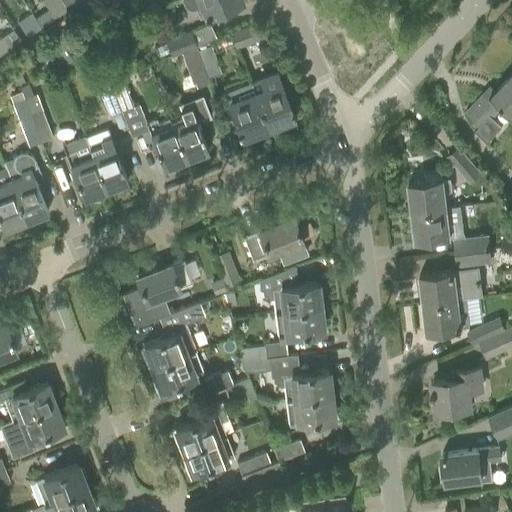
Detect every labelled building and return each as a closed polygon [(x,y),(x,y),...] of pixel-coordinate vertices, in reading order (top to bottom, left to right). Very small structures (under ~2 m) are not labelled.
[(42,0),(48,8),(34,18),(40,27),(66,10),(59,0),(42,0)] [(59,0),(66,10),(80,0),(59,0)] [(184,0),(187,4),(190,6),(194,6),(199,17),(238,0),(184,0)] [(92,3),(81,7),(86,18),(97,14),(92,3)] [(27,14),(16,21),(21,29),(26,37),(40,27),(34,18),(30,12),(27,14)] [(257,22),(238,30),(230,33),(235,46),(262,36),(257,22)] [(46,34),(54,47),(64,40),(56,28),(46,34)] [(190,30),(164,40),(165,43),(170,54),(196,44),(190,30)] [(6,32),(0,36),(0,52),(1,54),(15,44),(6,32)] [(40,34),(27,43),(38,58),(39,57),(50,50),(40,34)] [(210,43),(196,48),(207,77),(220,71),(210,43)] [(207,77),(196,48),(184,53),(194,81),(207,77)] [(276,72),(248,82),(249,84),(252,93),(254,92),(267,127),(293,117),(276,72)] [(491,85),(466,112),(479,124),(473,131),(485,142),(501,124),(492,115),(501,106),(510,115),(511,112),(511,73),(496,90),(491,85)] [(121,78),(109,83),(120,111),(132,106),(121,78)] [(23,98),(34,93),(30,82),(18,86),(23,98)] [(120,111),(109,83),(97,87),(108,115),(120,111)] [(254,92),(252,93),(249,84),(224,94),(241,137),(267,127),(254,92)] [(34,93),(23,98),(39,141),(52,136),(35,93),(34,93)] [(181,112),(170,116),(170,117),(185,158),(208,149),(199,127),(200,127),(200,126),(199,126),(197,123),(199,122),(198,122),(197,122),(196,120),(203,117),(203,119),(211,116),(203,95),(178,104),(181,112)] [(39,141),(23,98),(11,102),(27,145),(39,141)] [(185,158),(170,117),(157,122),(155,118),(146,122),(163,167),(185,158)] [(107,127),(84,136),(88,148),(105,189),(128,180),(107,127)] [(105,189),(88,148),(84,136),(83,133),(61,141),(83,198),(105,189)] [(458,147),(448,155),(470,181),(472,184),(482,176),(458,147)] [(14,157),(1,162),(3,168),(25,220),(47,211),(40,192),(35,180),(42,177),(37,164),(35,164),(35,159),(31,154),(26,151),(20,152),(15,155),(14,157)] [(25,220),(3,168),(0,168),(0,222),(2,228),(25,220)] [(452,190),(451,177),(443,178),(442,171),(424,173),(425,180),(408,182),(412,211),(446,207),(444,191),(452,190)] [(446,207),(412,211),(415,239),(417,239),(417,244),(430,243),(430,238),(450,236),(456,235),(456,240),(455,240),(456,252),(488,248),(487,235),(464,238),(460,206),(446,207)] [(305,252),(300,240),(301,240),(292,216),(242,235),(252,259),(278,249),(283,261),(305,252)] [(227,248),(213,253),(225,284),(239,279),(227,248)] [(490,261),(488,248),(456,252),(458,265),(490,261)] [(160,293),(191,281),(183,258),(135,276),(140,287),(123,293),(135,325),(162,314),(162,315),(168,312),(160,293)] [(454,269),(439,271),(419,273),(423,302),(458,297),(481,295),(478,266),(454,269)] [(316,282),(297,284),(296,279),(287,280),(285,268),(257,279),(258,290),(262,289),(262,294),(268,298),(273,298),(274,311),(319,305),(316,282)] [(221,276),(209,281),(210,282),(214,294),(226,289),(221,276)] [(458,297),(423,302),(427,330),(445,328),(446,333),(462,331),(461,326),(469,325),(467,312),(460,313),(458,297)] [(170,333),(142,344),(143,346),(151,366),(193,350),(182,321),(202,313),(198,301),(181,307),(168,312),(162,315),(170,333)] [(319,305),(274,311),(278,341),(309,337),(308,331),(322,329),(319,305)] [(474,343),(480,340),(504,328),(499,318),(469,332),(474,343)] [(0,355),(15,349),(6,326),(4,326),(2,322),(0,322),(0,355)] [(504,328),(480,340),(487,354),(511,342),(511,332),(509,327),(504,329),(504,328)] [(238,360),(263,357),(262,343),(237,346),(238,360)] [(201,373),(193,350),(151,366),(160,389),(201,373)] [(327,369),(307,371),(306,365),(298,366),(296,353),(268,356),(271,381),(273,381),(279,386),(283,385),(285,398),(330,393),(327,369)] [(479,367),(470,368),(450,370),(451,377),(433,379),(434,389),(431,389),(432,395),(435,395),(436,409),(471,405),(469,390),(482,388),(479,367)] [(226,369),(203,377),(204,379),(209,392),(223,386),(231,383),(226,369)] [(254,396),(247,377),(228,384),(223,386),(227,398),(243,392),(246,400),(254,396)] [(11,383),(0,387),(0,399),(4,398),(12,420),(54,403),(46,381),(15,392),(11,383)] [(330,393),(285,398),(288,422),(298,421),(299,427),(315,425),(315,419),(333,417),(330,393)] [(221,401),(186,414),(188,421),(174,426),(183,449),(225,433),(221,421),(227,418),(221,401)] [(63,426),(54,403),(12,420),(20,442),(63,426)] [(511,403),(487,415),(497,437),(501,435),(511,430),(511,403)] [(234,455),(225,433),(183,449),(191,471),(234,455)] [(299,437),(280,445),(272,448),(277,460),(303,449),(299,437)] [(443,463),(439,463),(441,479),(445,479),(445,481),(480,477),(480,481),(492,480),(490,461),(490,459),(501,458),(499,445),(462,450),(442,452),(443,463)] [(264,451),(255,454),(236,461),(241,473),(269,463),(264,451)] [(277,460),(269,463),(241,473),(246,486),(282,473),(277,460)] [(77,463),(58,470),(33,480),(41,502),(85,485),(77,463)] [(296,511),(344,511),(347,508),(346,499),(342,496),(342,492),(306,496),(304,481),(278,491),(281,499),(294,497),(296,511)] [(85,485),(41,502),(30,507),(31,511),(83,511),(94,508),(85,485)] [(491,511),(491,503),(464,507),(465,511),(491,511)]
